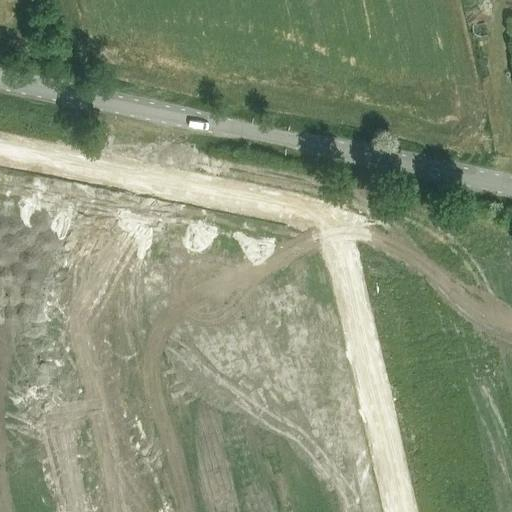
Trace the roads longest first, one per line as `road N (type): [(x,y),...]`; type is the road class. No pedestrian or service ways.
road 1 (unknown): [(0,164),(331,231),(381,511)]
road 2 (tertiary): [(511,185),(0,84)]
